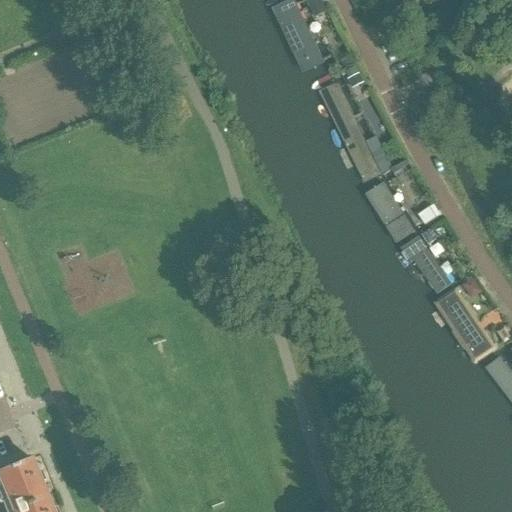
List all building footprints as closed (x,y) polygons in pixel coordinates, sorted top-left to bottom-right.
[(285,0),(284,4),(303,42),(308,43),(314,41),(315,35),(297,0),(285,0)] [(358,74),(348,80),(353,89),(363,84),(358,74)] [(326,83),(344,121),(349,123),(354,120),(356,115),(339,77),(334,75),(328,77),(326,83)] [(371,169),(393,205),(398,207),(403,204),(405,198),(383,162),(378,161),(373,164),(371,169)] [(440,216),(436,209),(427,214),(432,221),(440,216)] [(428,245),(435,241),(428,232),(422,236),(428,245)] [(412,252),(435,288),(440,289),(446,286),(447,280),(424,245),(419,243),(413,247),(412,252)] [(452,297),(476,332),(481,333),(486,330),(487,324),(463,289),(458,288),(453,292),(452,297)] [(504,328),(497,333),(504,343),(511,338),(504,328)] [(498,365),(511,383),(511,360),(509,357),(504,356),(499,359),(498,365)] [(0,472),(0,488),(10,511),(47,497),(32,460),(0,472)] [(10,511),(9,511),(52,511),(47,497),(10,511)]
